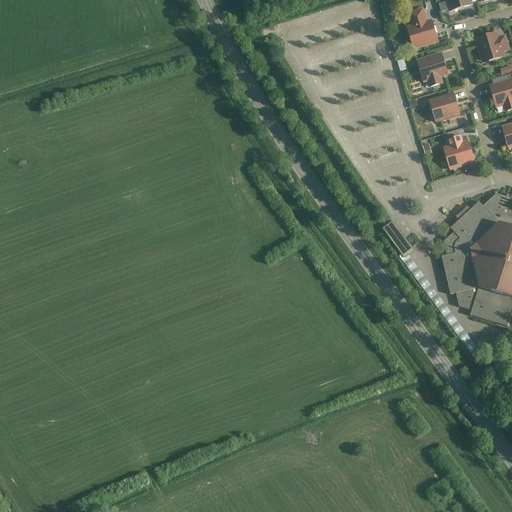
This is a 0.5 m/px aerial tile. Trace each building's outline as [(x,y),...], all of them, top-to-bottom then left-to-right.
[(469,0),(446,0),(450,12),(472,5),(469,0)] [(414,50),(437,43),(431,21),(426,23),(422,10),(408,14),(412,27),(407,28),(414,50)] [(497,33),(475,40),(483,64),(504,57),(502,52),(509,50),(505,37),(498,38),(497,33)] [(441,54),(417,61),(423,83),(428,81),(430,88),(442,84),(440,78),(447,75),(441,54)] [(511,79),(490,87),(496,108),(503,106),(505,112),(511,110),(511,79)] [(453,94),(429,101),(436,123),(459,116),(453,94)] [(511,124),(502,128),(509,149),(511,148),(511,124)] [(460,137),(447,141),(449,147),(443,149),(450,170),(474,163),(467,142),(462,143),(460,137)] [(511,196),(510,201),(507,200),(508,198),(496,194),(483,207),(479,202),(468,213),(469,214),(463,220),(461,219),(450,229),(454,233),(446,240),(448,241),(446,246),(444,246),(446,256),(441,257),(450,295),(458,293),(459,297),(457,298),(459,307),(472,311),(470,316),(507,328),(511,312),(511,196)] [(402,255),(412,248),(399,230),(389,237),(402,255)]
